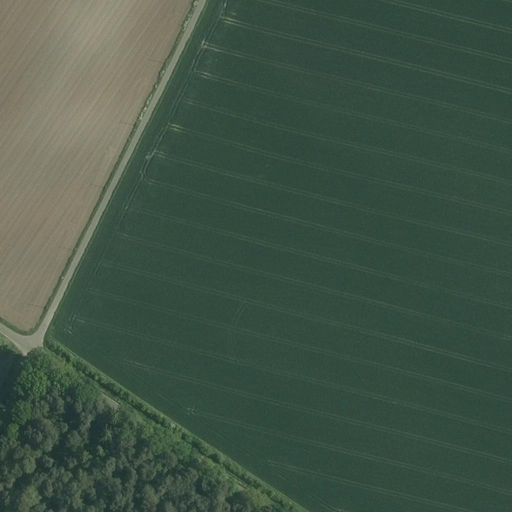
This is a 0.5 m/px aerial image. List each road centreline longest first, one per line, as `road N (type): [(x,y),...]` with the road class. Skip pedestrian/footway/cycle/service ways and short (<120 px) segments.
road 1 (unclassified): [(33,351),(202,0)]
road 2 (unclassified): [(33,351),(265,511)]
